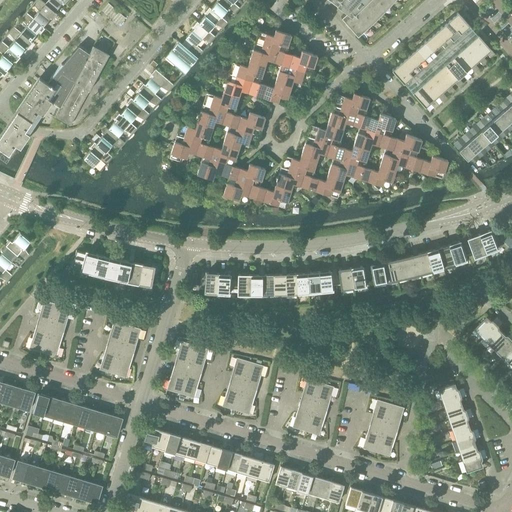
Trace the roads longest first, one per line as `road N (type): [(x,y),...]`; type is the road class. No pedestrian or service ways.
road 1 (residential): [(502,509),(140,402)]
road 2 (tertiary): [(188,243),(315,244),(456,214)]
road 3 (residential): [(0,102),(25,128),(82,131),(195,0)]
road 4 (residential): [(366,58),(418,127),(348,73)]
road 5 (residential): [(140,402),(188,243)]
road 6 (residential): [(0,361),(140,402)]
road 7 (tertiary): [(188,243),(49,212)]
road 8 (residential): [(433,178),(326,91)]
road 9 (residential): [(0,101),(83,0)]
